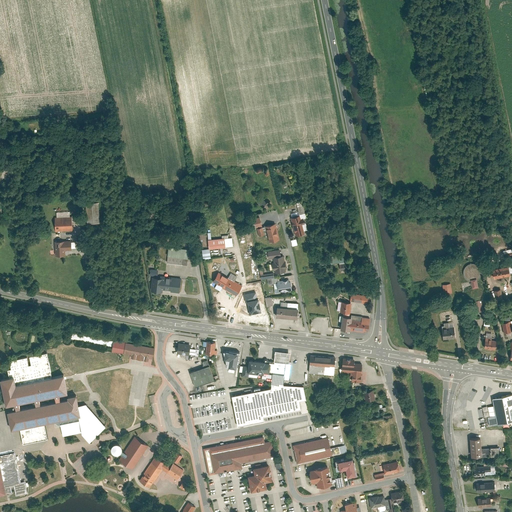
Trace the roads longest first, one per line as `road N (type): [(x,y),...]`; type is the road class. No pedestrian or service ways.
road 1 (tertiary): [(381,353),(378,282),(323,0)]
road 2 (secondary): [(162,322),(0,290)]
road 3 (tertiary): [(453,365),(446,424),(460,511)]
road 4 (secondary): [(305,342),(162,322)]
road 5 (residential): [(410,475),(381,353)]
road 6 (residential): [(284,219),(305,342)]
